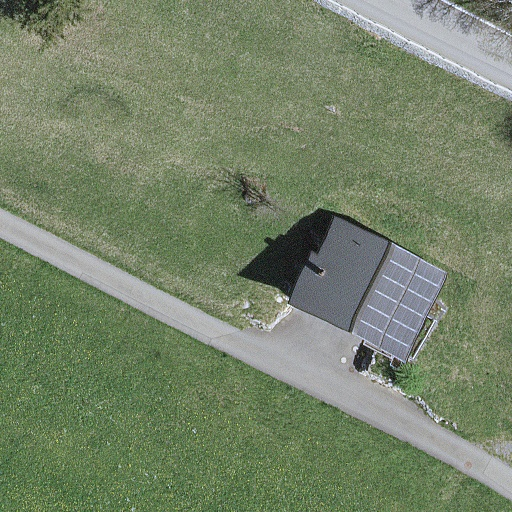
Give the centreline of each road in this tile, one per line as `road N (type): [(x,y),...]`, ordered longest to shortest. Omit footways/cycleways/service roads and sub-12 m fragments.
road 1 (track): [(511,480),(467,449),(0,218)]
road 2 (residential): [(511,74),(361,0)]
